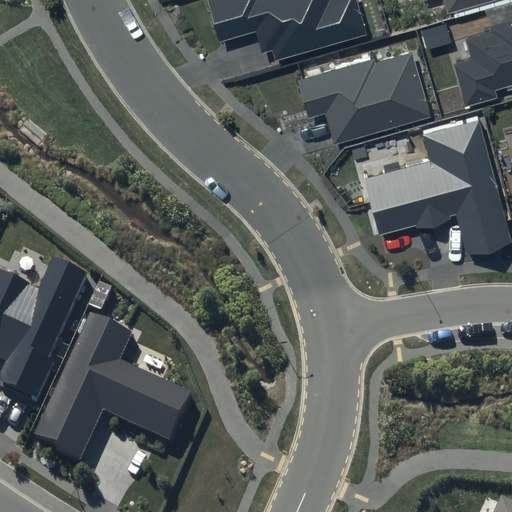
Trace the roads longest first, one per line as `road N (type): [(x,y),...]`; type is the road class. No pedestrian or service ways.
road 1 (residential): [(335,329),(325,289),(286,218),(169,111),(93,0)]
road 2 (residential): [(297,511),(326,440),(335,329)]
road 3 (residential): [(335,329),(511,305)]
